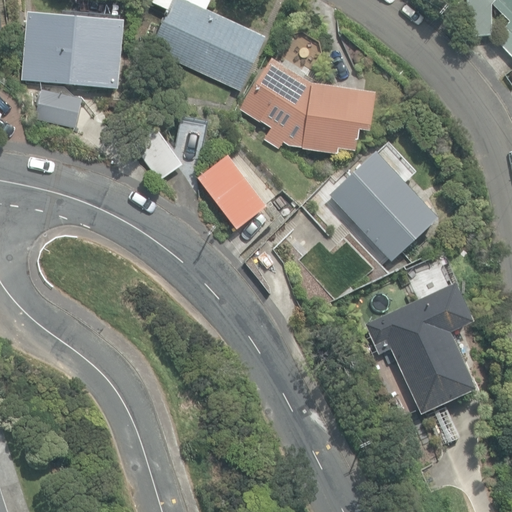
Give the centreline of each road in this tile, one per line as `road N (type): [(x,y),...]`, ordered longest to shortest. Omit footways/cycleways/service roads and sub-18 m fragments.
road 1 (residential): [(343,511),(266,361),(181,261),(85,202),(0,181)]
road 2 (residential): [(0,283),(115,386),(161,511)]
road 3 (residential): [(362,0),(411,36),(480,114),(511,207)]
